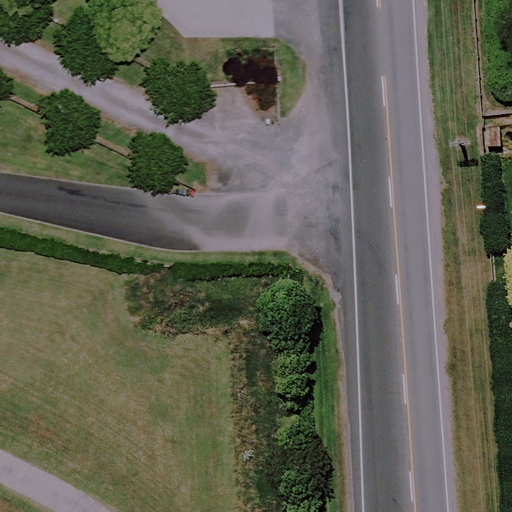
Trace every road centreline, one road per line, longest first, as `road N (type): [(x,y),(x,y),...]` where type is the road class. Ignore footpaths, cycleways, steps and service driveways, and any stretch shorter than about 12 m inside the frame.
road 1 (residential): [(375,212),(151,214),(0,190)]
road 2 (tertiary): [(395,511),(375,212)]
road 3 (tertiary): [(375,212),(364,0)]
